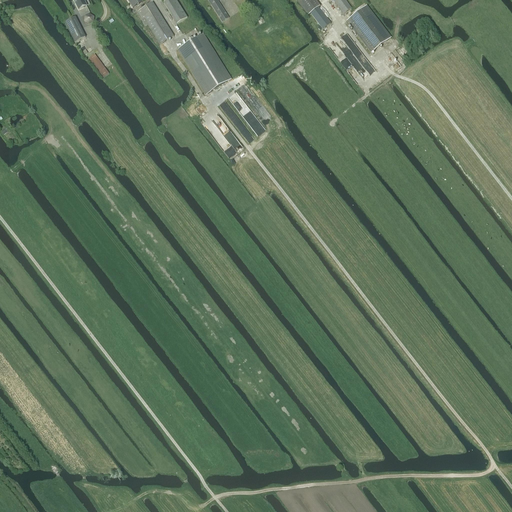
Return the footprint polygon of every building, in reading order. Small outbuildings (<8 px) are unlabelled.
[(73,0),(78,10),(86,6),(84,1),(86,0),(73,0)] [(127,0),(132,8),(142,2),(140,0),(127,0)] [(176,25),(187,19),(175,0),(168,0),(163,4),(176,25)] [(207,0),(222,23),(229,19),(216,0),(207,0)] [(331,24),(318,8),(320,7),(314,0),(298,0),(296,2),(308,16),(310,14),(323,31),(331,24)] [(332,0),(344,14),(351,9),(344,0),(332,0)] [(159,46),(173,38),(162,19),(152,3),(136,12),(142,21),(144,20),(159,46)] [(391,38),(366,6),(347,22),(371,53),(391,38)] [(90,15),(85,17),(84,22),(89,25),(93,23),(94,18),(90,15)] [(64,23),(74,43),(85,38),(75,18),(64,23)] [(205,96),(231,80),(203,34),(177,51),(205,96)] [(109,74),(95,55),(89,59),(103,79),(109,74)]
